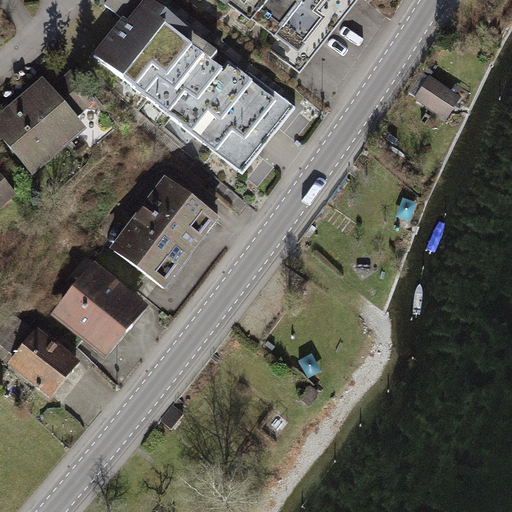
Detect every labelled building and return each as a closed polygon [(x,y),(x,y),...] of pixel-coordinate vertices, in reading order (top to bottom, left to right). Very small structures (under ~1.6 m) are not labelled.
[(295,106),(158,0),(140,0),(95,58),(243,173),(295,106)] [(196,0),(299,78),(331,36),(284,0),(196,0)] [(284,0),(331,36),(359,0),(284,0)] [(47,94),(39,83),(0,113),(0,135),(28,169),(78,129),(70,118),(90,101),(69,76),(47,94)] [(464,99),(431,77),(415,100),(448,122),(464,99)] [(212,222),(160,182),(104,249),(157,290),(212,222)] [(0,207),(10,199),(0,185),(0,207)] [(143,313),(88,269),(44,321),(99,366),(143,313)] [(74,367),(31,332),(3,368),(45,402),(74,367)]
